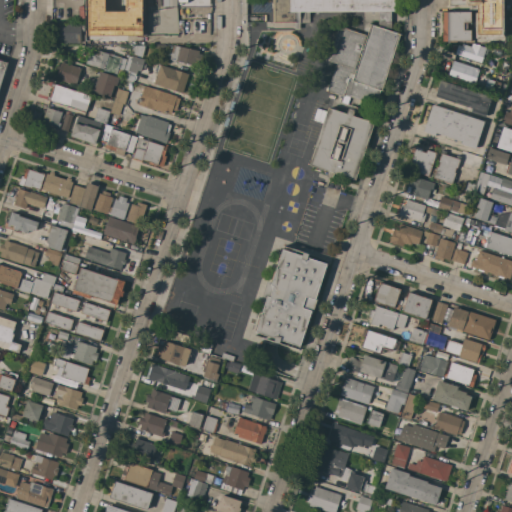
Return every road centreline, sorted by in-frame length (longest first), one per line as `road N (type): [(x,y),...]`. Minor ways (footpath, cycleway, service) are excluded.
road 1 (residential): [(231,0),(231,53),(74,511)]
road 2 (residential): [(424,0),(423,55),(272,511)]
road 3 (residential): [(182,194),(8,137)]
road 4 (residential): [(511,306),(354,254)]
road 5 (residential): [(36,0),(30,63),(0,160)]
road 6 (residential): [(511,376),(467,511)]
